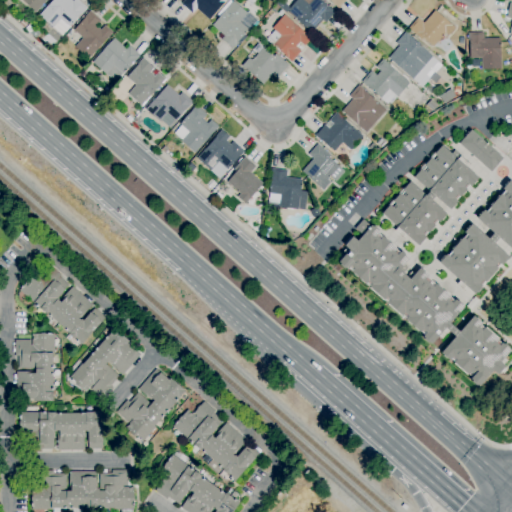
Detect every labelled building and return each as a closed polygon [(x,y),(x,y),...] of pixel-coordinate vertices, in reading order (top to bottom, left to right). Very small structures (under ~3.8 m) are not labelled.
[(35,13),(22,0),(46,0),(44,2),(45,3),(35,13)] [(53,28),(39,15),(52,0),(70,0),(73,2),(74,0),(78,0),(87,8),(82,14),(81,14),(69,27),(61,19),(53,28)] [(227,0),(209,20),(197,9),(192,14),(181,4),(184,0),(227,0)] [(311,33),(296,19),(288,11),(297,0),(320,0),(330,9),(331,8),(335,12),(325,23),(323,20),(311,33)] [(346,0),(338,9),(328,0),(346,0)] [(232,49),(221,39),(224,36),(212,25),(233,1),(247,13),(248,12),(257,20),(248,29),(249,30),(243,37),(245,38),(240,45),(238,43),(232,49)] [(434,47),(423,38),(421,40),(408,28),(418,18),(424,23),(435,10),(455,28),(453,30),(454,31),(450,35),(450,34),(448,36),(446,34),(435,47),(434,46),(434,47)] [(89,59),(75,47),(83,38),(74,31),(78,26),(86,17),(85,16),(90,11),(101,21),(97,26),(101,30),(105,26),(113,33),(108,38),(89,59)] [(292,62),(273,45),(281,36),(272,28),(285,15),(294,23),(293,23),(304,33),(305,32),(312,38),(304,46),(300,42),(296,46),(302,51),(292,62)] [(413,80),(389,58),(399,46),(396,43),(406,32),(412,37),(412,38),(433,57),(425,65),(417,58),(416,58),(425,66),(413,80)] [(482,70),(481,58),(470,59),(469,33),(484,32),(484,39),(500,38),(501,69),(482,70)] [(115,82),(107,74),(106,75),(93,63),(114,38),(126,49),(129,45),(140,55),(135,61),(134,60),(115,82)] [(263,85),(242,66),(249,58),(252,61),(264,47),(274,56),(276,54),(289,65),(279,76),(275,72),(263,85)] [(142,106),(128,94),(136,85),(127,78),(131,74),(131,73),(139,64),(138,64),(143,58),(154,67),(150,72),(154,76),(157,72),(166,80),(160,86),(142,106)] [(389,104),(382,98),(381,99),(362,82),(371,71),(377,75),(380,71),(376,67),(383,59),(385,61),(385,60),(389,63),(389,64),(390,65),(389,65),(410,83),(397,97),(392,93),(392,94),(395,97),(389,104)] [(85,79),(80,75),(84,70),(89,75),(85,79)] [(97,85),(94,78),(101,74),(104,82),(97,85)] [(167,113),(159,122),(146,110),(167,85),(179,96),(182,92),(193,102),(176,121),(167,113)] [(367,133),(342,111),(352,99),(349,96),(359,85),(366,90),(365,92),(386,110),(367,133)] [(444,104),(440,96),(451,89),(456,97),(444,104)] [(433,112),(426,105),(431,100),(438,106),(433,112)] [(195,153),(181,141),(182,140),(174,134),(181,126),(180,125),(196,105),(207,115),(203,120),(208,123),(211,120),(219,126),(213,133),(212,132),(195,153)] [(334,152),(316,135),(323,126),(324,124),(329,129),(333,124),(329,120),(336,113),(363,137),(351,150),(342,143),(334,152)] [(219,179),(210,171),(197,158),(216,137),(215,136),(221,129),(230,137),(226,141),(230,145),(233,142),(244,152),(241,156),(240,155),(228,169),(219,179)] [(491,172),(459,144),(471,130),(504,158),(491,172)] [(381,148),(376,144),(380,138),(386,143),(381,148)] [(323,191),(302,171),(313,159),(308,154),(318,144),(331,155),(329,158),(339,167),(327,180),(331,183),(323,191)] [(419,246),(397,227),(398,227),(382,213),(411,181),(426,196),(430,192),(429,191),(414,177),(442,146),(452,154),(455,150),(471,164),(467,168),(479,178),(451,210),(436,197),(432,201),(447,214),(419,246)] [(246,204),(238,197),(241,194),(227,182),(236,172),(234,170),(245,157),(256,166),(250,173),(263,184),(246,204)] [(298,210),(279,207),(280,204),(269,202),(270,194),(269,193),(271,176),(272,169),(287,171),(286,177),(302,180),(300,197),(300,198),(298,210)] [(475,294),(440,263),(441,261),(440,260),(445,255),(446,256),(466,234),(464,232),(472,224),(489,239),(494,233),(477,218),(484,210),(486,211),(504,190),(503,189),(510,180),(511,181),(511,249),(500,238),(495,244),(510,257),(502,266),(501,265),(481,288),(482,289),(478,293),(477,292),(475,294)] [(219,201),(214,197),(218,192),(223,197),(219,201)] [(314,218),(310,211),(318,207),(321,214),(314,218)] [(479,387),(471,379),(472,378),(451,360),(450,361),(441,353),(456,337),(446,328),(432,345),(423,337),(425,336),(349,269),(347,271),(338,263),(350,250),(345,246),(353,237),(358,241),(363,235),(355,229),(363,219),(371,226),(372,224),(411,258),(400,270),(410,279),(420,268),(465,307),(450,323),(460,332),(473,317),(511,351),(501,362),(506,367),(499,375),(494,371),(479,387)] [(81,345),(69,334),(70,333),(47,313),(46,314),(18,289),(33,273),(41,281),(42,280),(38,278),(49,265),(61,275),(59,277),(68,285),(58,297),(60,300),(73,286),(93,304),(81,318),(84,321),(94,308),(105,318),(101,323),(81,345)] [(102,400),(90,390),(94,385),(93,385),(86,393),(69,377),(82,364),(82,365),(115,328),(130,341),(128,343),(140,355),(122,375),(108,362),(106,364),(119,376),(110,386),(113,388),(102,400)] [(53,401),(33,401),(33,398),(16,398),(16,371),(36,371),(36,369),(18,369),(18,356),(15,356),(15,340),(18,340),(18,334),(30,334),(30,340),(31,340),(31,344),(32,344),(32,333),(54,333),(54,354),(53,354),(53,392),(53,401)] [(142,442),(126,428),(133,420),(132,419),(128,423),(116,412),(127,400),(129,402),(137,393),(150,405),(152,402),(138,389),(156,368),(161,373),(161,372),(170,380),(172,378),(186,390),(154,426),(156,427),(142,442)] [(235,481),(222,470),(223,469),(211,459),(207,463),(202,459),(206,455),(200,449),(200,450),(199,450),(195,454),(190,450),(194,446),(173,426),(187,410),(195,417),(196,416),(193,414),(197,409),(196,408),(199,405),(200,406),(204,401),(214,411),(212,413),(222,421),(211,434),(215,438),(219,433),(217,432),(225,422),(246,441),(238,450),(237,449),(233,453),(236,457),(248,444),(259,454),(235,481)] [(41,452),(20,452),(20,412),(104,412),(104,449),(88,449),(88,432),(86,432),(86,430),(84,430),(84,450),(58,450),(57,432),(53,432),(53,449),(41,449),(41,452)] [(232,511),(215,511),(216,511),(214,509),(215,508),(214,508),(211,511),(185,511),(180,508),(192,492),(191,491),(190,492),(188,490),(178,505),(168,498),(167,500),(154,491),(164,478),(167,480),(168,479),(159,472),(172,454),(201,476),(225,494),(226,492),(227,493),(230,488),(238,494),(235,499),(240,502),(232,511)] [(132,511),(121,511),(121,510),(113,510),(113,508),(53,508),(53,510),(31,510),(31,488),(43,488),(43,486),(37,486),(37,470),(53,470),(53,474),(66,474),(66,491),(69,491),(69,472),(96,472),(96,489),(99,489),(99,473),(111,473),(111,470),(128,470),(128,486),(123,486),(123,487),(133,487),(133,509),(132,509),(132,511)]
